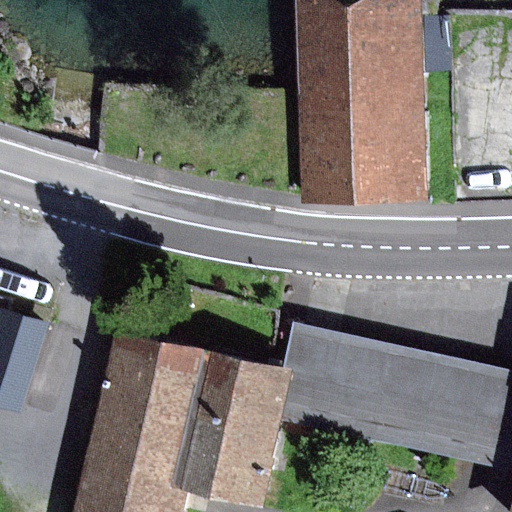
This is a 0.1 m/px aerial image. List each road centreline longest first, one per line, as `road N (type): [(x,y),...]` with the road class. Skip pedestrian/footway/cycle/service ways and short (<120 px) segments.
road 1 (tertiary): [(270,239),(0,170)]
road 2 (tertiary): [(270,239),(511,247)]
